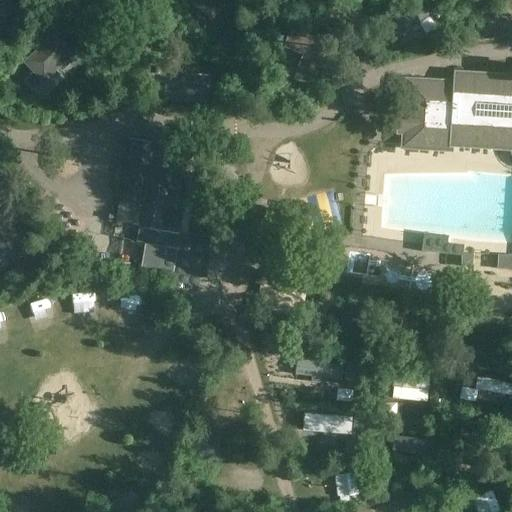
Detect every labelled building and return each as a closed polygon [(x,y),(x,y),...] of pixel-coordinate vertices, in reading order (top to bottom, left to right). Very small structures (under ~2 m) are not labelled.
[(0,0),(0,23),(16,9),(6,0),(0,0)] [(189,0),(189,1),(212,19),(227,0),(231,0),(233,1),(233,0),(189,0)] [(412,30),(417,26),(430,18),(422,6),(389,25),(397,39),(412,30)] [(66,26),(57,35),(63,42),(73,33),(66,26)] [(278,26),(273,39),(282,42),(286,30),(278,26)] [(292,28),(284,47),(303,54),(298,68),(294,80),(306,84),(310,74),(318,77),(332,43),(311,35),(292,28)] [(55,36),(24,66),(45,87),(76,58),(55,36)] [(220,98),(226,86),(195,72),(190,84),(220,98)] [(398,109),(397,136),(401,136),(401,150),(453,153),(453,149),(511,152),(511,156),(511,74),(510,75),(454,72),(454,81),(405,78),(403,109),(398,109)] [(128,140),(117,201),(119,201),(143,205),(138,229),(135,243),(145,245),(176,250),(173,275),(170,295),(197,300),(201,280),(207,282),(213,239),(188,235),(193,202),(170,197),(178,148),(155,144),(155,140),(134,136),(133,140),(128,140)] [(1,212),(0,212),(0,261),(21,250),(1,212)] [(425,234),(423,252),(463,256),(464,246),(448,244),(448,237),(425,234)] [(78,249),(77,258),(88,259),(89,250),(78,249)] [(462,268),(462,270),(473,271),(473,270),(475,257),(464,256),(462,268)] [(511,257),(499,257),(498,272),(511,272),(511,257)] [(304,360),(302,375),(339,379),(341,365),(304,360)] [(348,369),(345,381),(353,382),(356,371),(348,369)] [(429,378),(393,375),(392,387),(414,389),(414,393),(421,394),(421,390),(428,391),(429,378)] [(475,390),(511,396),(511,383),(478,377),(475,390)] [(346,420),(311,423),(312,436),(336,434),(337,438),(344,437),(344,433),(348,432),(346,420)] [(393,451),(431,457),(433,441),(395,436),(393,451)] [(198,457),(209,457),(209,441),(197,441),(198,457)] [(435,452),(442,453),(444,443),(436,442),(435,452)] [(352,474),(317,478),(319,490),(353,487),(352,474)]
